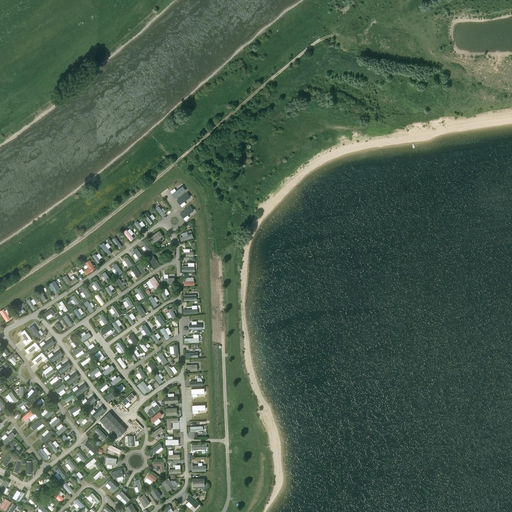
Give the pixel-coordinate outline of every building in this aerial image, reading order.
[(183,186),(172,194),(175,199),(186,191),(183,186)] [(187,193),(177,201),(180,205),(191,197),(187,193)] [(159,206),(156,208),(162,217),(165,215),(159,206)] [(194,211),(191,206),(180,214),(184,219),(194,211)] [(147,212),(143,215),(150,224),(154,222),(147,212)] [(137,221),(134,224),(140,232),(144,230),(137,221)] [(126,230),(123,232),(131,241),(134,239),(126,230)] [(163,236),(159,231),(148,239),(152,244),(163,236)] [(192,234),(180,238),(181,242),(193,238),(192,234)] [(115,237),(112,240),(119,249),(122,247),(115,237)] [(152,249),(145,240),(141,243),(148,252),(152,249)] [(104,243),(100,246),(108,256),(112,254),(104,243)] [(143,257),(136,248),(133,251),(139,260),(143,257)] [(95,254),(92,256),(97,264),(101,262),(95,254)] [(160,265),(151,254),(147,257),(154,268),(160,265)] [(133,265),(127,257),(124,260),(129,268),(133,265)] [(95,269),(89,260),(84,263),(88,268),(83,271),(86,275),(95,269)] [(116,264),(113,266),(119,275),(123,273),(116,264)] [(146,273),(140,264),(137,266),(143,275),(146,273)] [(141,275),(135,267),(131,270),(137,278),(141,275)] [(111,281),(105,272),(102,274),(108,283),(111,281)] [(65,276),(62,278),(68,287),(78,281),(75,278),(69,281),(65,276)] [(160,285),(154,277),(149,280),(155,289),(160,285)] [(125,288),(119,279),(116,281),(122,290),(125,288)] [(54,281),(47,285),(52,294),(59,290),(54,281)] [(101,289),(96,281),(93,283),(98,291),(101,289)] [(113,294),(108,286),(105,288),(110,296),(113,294)] [(90,296),(84,287),(80,290),(86,299),(90,296)] [(146,297),(139,288),(136,290),(142,300),(146,297)] [(164,301),(168,299),(163,289),(159,291),(164,301)] [(43,303),(46,301),(41,292),(37,294),(43,303)] [(104,303),(98,294),(94,297),(101,306),(104,303)] [(79,303),(74,295),(71,298),(76,305),(79,303)] [(134,306),(128,296),(124,299),(130,308),(134,306)] [(158,305),(152,296),(148,299),(154,308),(158,305)] [(29,299),(26,301),(31,310),(35,308),(29,299)] [(67,311),(61,301),(59,303),(65,312),(67,311)] [(93,311),(87,301),(83,304),(90,313),(93,311)] [(121,314),(115,305),(111,307),(117,317),(121,314)] [(145,314),(140,305),(136,307),(142,316),(145,314)] [(22,314),(17,307),(13,309),(19,317),(22,314)] [(82,317),(76,308),(73,311),(79,320),(82,317)] [(3,309),(0,311),(0,313),(6,322),(10,319),(3,309)] [(55,314),(51,309),(43,314),(45,317),(50,314),(52,316),(55,314)] [(176,317),(172,309),(168,310),(172,319),(176,317)] [(102,314),(98,316),(105,325),(108,323),(102,314)] [(134,323),(128,314),(125,316),(131,325),(134,323)] [(73,325),(65,315),(62,318),(69,327),(73,325)] [(166,324),(159,315),(156,318),(162,327),(166,324)] [(122,331),(115,321),(112,324),(118,333),(122,331)] [(62,330),(57,323),(54,326),(59,332),(62,330)] [(147,334),(151,332),(146,323),(142,325),(147,334)] [(113,329),(110,325),(100,331),(103,335),(113,329)] [(40,336),(33,326),(28,329),(36,340),(40,336)] [(171,338),(164,328),(160,330),(166,340),(171,338)] [(31,341),(24,330),(20,333),(27,344),(31,341)] [(91,336),(88,333),(79,339),(82,343),(91,336)] [(138,343),(132,334),(128,337),(134,345),(138,343)] [(160,342),(154,334),(151,336),(156,344),(160,342)] [(79,344),(73,335),(69,338),(75,347),(79,344)] [(51,339),(40,347),(44,352),(54,344),(51,339)] [(126,351),(120,342),(117,344),(123,353),(126,351)] [(9,352),(3,343),(0,344),(0,346),(6,355),(9,352)] [(37,346),(34,343),(24,350),(27,354),(37,346)] [(148,350),(142,343),(139,345),(145,352),(148,350)] [(71,352),(74,357),(84,349),(81,346),(71,352)] [(99,360),(104,356),(99,350),(94,353),(99,360)] [(135,362),(138,359),(132,350),(129,352),(135,362)] [(62,355),(59,351),(49,359),(52,363),(62,355)] [(44,356),(41,352),(31,361),(34,365),(44,356)] [(164,365),(168,362),(161,353),(157,355),(164,365)] [(89,358),(80,363),(82,367),(91,361),(89,358)] [(127,367),(120,358),(117,360),(123,369),(127,367)] [(57,370),(60,375),(71,367),(68,362),(57,370)] [(157,371),(152,362),(147,364),(153,373),(157,371)] [(174,375),(168,365),(164,367),(170,377),(174,375)] [(112,366),(102,373),(105,376),(115,369),(112,366)] [(0,377),(3,381),(9,376),(2,368),(0,369),(0,377)] [(97,368),(89,374),(91,378),(100,371),(97,368)] [(146,377),(140,368),(137,370),(143,379),(146,377)] [(44,375),(46,378),(55,372),(52,369),(44,375)] [(65,381),(68,386),(79,378),(75,373),(65,381)] [(163,382),(156,373),(153,376),(159,385),(163,382)] [(56,375),(49,381),(51,384),(58,378),(56,375)] [(119,376),(110,383),(113,386),(122,380),(119,376)] [(51,386),(53,389),(62,383),(59,379),(51,386)] [(108,383),(105,379),(96,387),(99,391),(108,383)] [(150,390),(143,381),(137,386),(144,395),(150,390)] [(122,383),(116,387),(120,391),(125,388),(122,383)] [(55,391),(57,394),(66,387),(64,384),(55,391)] [(77,397),(88,389),(84,385),(73,393),(77,397)] [(39,392),(36,389),(27,399),(30,402),(39,392)] [(114,391),(105,399),(108,402),(117,395),(114,391)] [(17,401),(11,392),(8,395),(14,403),(17,401)] [(135,397),(132,394),(121,403),(125,406),(135,397)] [(64,400),(66,404),(74,398),(72,395),(64,400)] [(83,405),(86,409),(96,401),(93,396),(83,405)] [(17,406),(19,409),(26,403),(24,401),(17,406)] [(44,401),(36,407),(38,410),(46,404),(44,401)] [(160,409),(157,404),(147,414),(150,417),(160,409)] [(69,410),(71,414),(80,408),(78,405),(69,410)] [(92,416),(95,419),(105,411),(101,407),(92,416)] [(177,416),(177,408),(165,409),(166,417),(177,416)] [(22,418),(25,422),(36,413),(33,409),(22,418)] [(54,413),(51,410),(43,417),(46,420),(54,413)] [(117,440),(126,430),(109,412),(100,421),(117,440)] [(162,416),(159,412),(151,420),(153,424),(162,416)] [(77,421),(80,424),(88,415),(86,413),(77,421)] [(61,421),(58,418),(50,425),(52,428),(61,421)] [(171,423),(178,423),(178,418),(166,419),(167,430),(171,430),(171,423)] [(33,431),(44,423),(41,419),(30,427),(33,431)] [(67,429),(64,426),(56,433),(58,436),(67,429)] [(161,427),(152,434),(154,438),(164,431),(161,427)] [(104,440),(107,438),(98,428),(96,431),(104,440)] [(50,430),(41,440),(44,443),(54,434),(50,430)] [(12,433),(2,442),(5,446),(15,436),(12,433)] [(72,444),(64,435),(60,438),(68,447),(72,444)] [(16,444),(14,441),(7,447),(13,453),(16,450),(13,448),(16,444)] [(59,451),(50,441),(47,444),(55,454),(59,451)] [(94,454),(97,450),(88,441),(84,445),(94,454)] [(163,447),(160,444),(150,452),(153,455),(163,447)] [(121,451),(110,445),(108,449),(119,455),(121,451)] [(37,452),(45,461),(48,458),(41,449),(37,452)] [(86,460),(79,452),(76,455),(83,463),(86,460)] [(2,464),(5,467),(13,456),(9,454),(2,464)] [(85,466),(87,469),(96,462),(94,458),(85,466)] [(116,459),(107,458),(106,465),(115,467),(116,459)] [(76,468),(69,459),(65,461),(73,470),(76,468)] [(17,474),(21,462),(17,460),(13,473),(17,474)] [(164,462),(153,462),(153,467),(160,467),(160,472),(164,472),(164,462)] [(66,478),(58,468),(55,471),(62,481),(66,478)] [(111,473),(113,480),(123,477),(121,470),(111,473)] [(102,474),(100,471),(93,478),(95,480),(102,474)] [(81,481),(74,473),(71,476),(78,484),(81,481)] [(157,478),(150,473),(146,478),(154,484),(157,478)] [(48,479),(46,481),(52,487),(54,485),(48,479)] [(174,487),(168,479),(162,483),(168,492),(174,487)] [(204,479),(193,480),(193,488),(204,487),(204,479)] [(0,492),(2,494),(9,484),(5,480),(0,486),(0,492)] [(117,488),(110,481),(107,484),(114,491),(117,488)] [(73,492),(65,483),(62,486),(69,495),(73,492)] [(39,487),(36,490),(43,497),(46,494),(39,487)] [(161,496),(155,488),(149,491),(155,500),(161,496)] [(52,495),(60,503),(63,499),(55,491),(52,495)] [(130,500),(121,491),(118,494),(127,504),(130,500)] [(15,501),(19,503),(24,494),(21,492),(15,501)] [(100,500),(92,492),(89,494),(97,503),(100,500)] [(150,504),(144,495),(138,499),(144,508),(150,504)] [(28,501),(34,508),(40,504),(33,496),(28,501)] [(198,505),(189,496),(186,500),(195,509),(198,505)] [(84,504),(77,497),(74,500),(81,508),(84,504)] [(0,506),(0,508),(5,511),(11,503),(5,499),(0,506)] [(54,509),(47,502),(45,505),(51,511),(54,509)]
